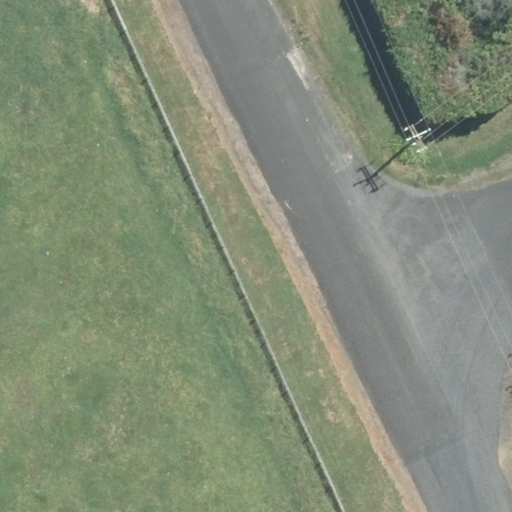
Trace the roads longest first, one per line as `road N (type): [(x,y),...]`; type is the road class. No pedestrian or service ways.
road 1 (unclassified): [(228,0),(380,334)]
road 2 (unclassified): [(380,334),(462,511)]
road 3 (unclassified): [(380,334),(511,232)]
